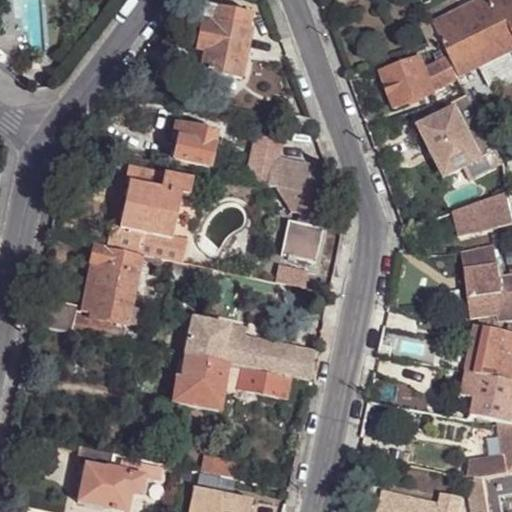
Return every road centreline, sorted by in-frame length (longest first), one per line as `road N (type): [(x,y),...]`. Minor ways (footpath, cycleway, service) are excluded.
road 1 (residential): [(294,0),(374,226),(314,511)]
road 2 (residential): [(42,153),(158,0)]
road 3 (residential): [(10,302),(42,153)]
